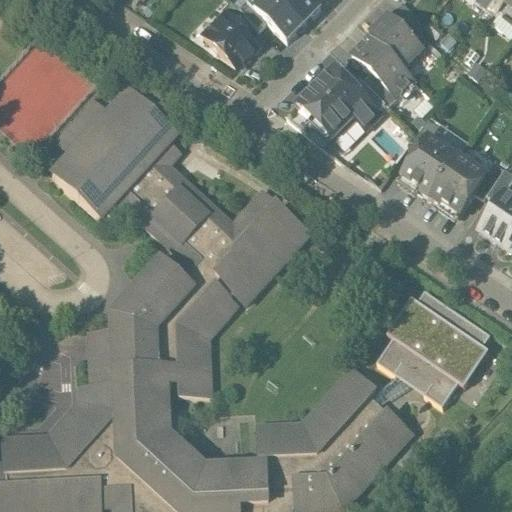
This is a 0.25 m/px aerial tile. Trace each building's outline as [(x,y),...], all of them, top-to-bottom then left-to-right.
[(287,48),(304,31),(273,0),(269,0),(255,15),(254,15),(267,27),(287,48)] [(273,0),(304,31),(321,14),(307,0),(273,0)] [(497,0),(482,0),(482,1),(480,0),(476,7),(486,15),(497,0)] [(497,23),(500,19),(507,10),(505,9),(511,0),(497,0),(486,15),(497,23)] [(500,19),(511,28),(511,0),(505,9),(507,10),(500,19)] [(24,3),(18,12),(31,20),(37,12),(24,3)] [(221,16),(225,20),(241,36),(249,27),(239,17),(230,7),(221,16)] [(259,37),(267,27),(254,15),(255,15),(248,8),(239,17),(249,27),(259,37)] [(421,38),(426,32),(402,8),(388,23),(414,48),(422,39),(421,38)] [(149,9),(142,15),(147,21),(154,15),(149,9)] [(218,58),(239,73),(259,53),(241,36),(225,20),(202,42),(218,58)] [(388,23),(370,41),(404,74),(422,56),(414,48),(388,23)] [(416,86),(404,74),(370,41),(351,58),(372,79),(397,104),(416,86)] [(335,76),(299,112),(318,131),(333,146),(354,125),(366,136),(381,121),(378,118),(352,93),(335,76)] [(372,79),(363,87),(385,109),(389,112),(397,104),(372,79)] [(378,118),(385,109),(363,87),(360,84),(352,93),(378,118)] [(262,469),(203,472),(166,440),(164,390),(177,389),(177,403),(210,401),(207,344),(236,311),(229,304),(234,299),(245,309),(309,239),(277,210),(273,214),(269,209),(272,206),(263,197),(232,231),(167,171),(178,159),(167,149),(174,142),(126,99),(107,120),(93,106),(56,147),(70,160),(51,181),(99,224),(105,217),(116,227),(127,215),(190,272),(179,284),(158,265),(108,321),(109,336),(88,337),(90,392),(79,392),(80,406),(48,440),(2,443),(2,452),(1,452),(3,476),(0,476),(0,511),(98,511),(99,510),(113,510),(112,511),(344,511),(412,438),(388,416),(383,422),(367,407),(376,396),(352,375),(303,429),(258,431),(259,464),(261,463),(262,469)] [(299,112),(287,124),(307,142),(318,131),(299,112)] [(408,156),(418,163),(431,143),(432,144),(439,133),(428,126),(408,156)] [(403,186),(431,205),(460,162),(432,144),(431,143),(418,163),(403,186)] [(487,180),(460,162),(431,205),(459,224),(475,200),(488,181),(487,180)] [(485,207),(487,204),(505,177),(494,170),(487,180),(488,181),(475,200),(485,207)] [(511,191),(511,182),(505,177),(487,204),(497,211),(506,197),(507,199),(511,191)] [(506,255),(511,245),(511,201),(507,199),(506,197),(497,211),(479,238),(506,255)] [(490,341),(425,297),(417,309),(412,305),(387,342),(393,345),(377,369),(395,382),(403,371),(431,389),(424,400),(442,413),(458,389),(464,393),(489,356),(483,352),(490,341)]
